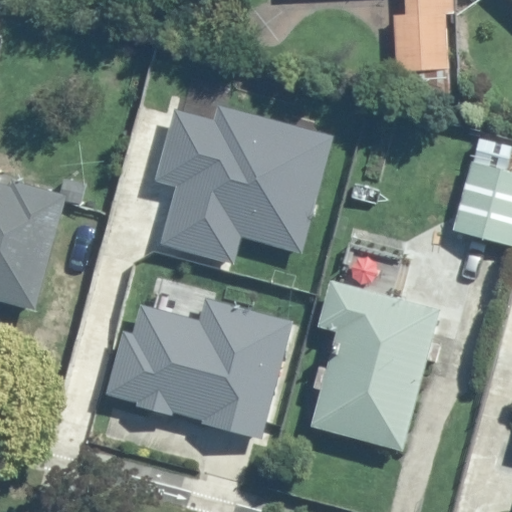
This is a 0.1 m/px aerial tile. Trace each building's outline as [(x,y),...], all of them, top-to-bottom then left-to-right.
[(407,0),(408,11),(398,12),(399,71),(457,69),(455,0),(407,0)] [(175,112),(157,179),(178,184),(162,243),(232,261),(239,235),(300,251),(330,139),(220,110),(216,123),(175,112)] [(511,169),(475,159),(456,231),(511,245),(511,169)] [(0,185),(0,300),(36,310),(64,197),(14,184),(13,189),(0,185)] [(435,312),(333,285),(322,325),(339,330),(314,423),(399,446),(435,312)] [(134,334),(123,330),(105,394),(139,403),(139,406),(172,415),(174,409),(208,418),(207,422),(261,437),(293,322),(205,298),(199,321),(142,305),(134,334)]
